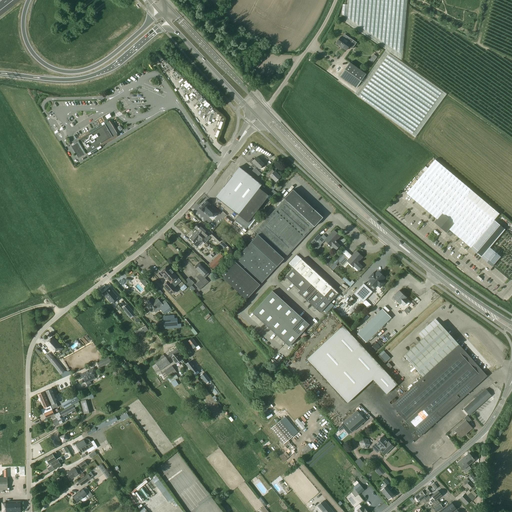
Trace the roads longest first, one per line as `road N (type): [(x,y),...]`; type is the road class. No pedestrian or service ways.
road 1 (unclassified): [(28,511),(33,341),(190,203),(257,117)]
road 2 (motorway): [(149,22),(95,66),(62,72),(28,47),(28,0)]
road 3 (motorway): [(0,73),(87,77),(167,20)]
road 4 (secondary): [(257,117),(387,238)]
road 5 (secondary): [(390,233),(265,108)]
road 6 (secondary): [(387,238),(511,333)]
road 7 (secondary): [(511,323),(390,233)]
road 8 (secondary): [(265,108),(171,8)]
road 9 (secondary): [(167,20),(257,117)]
road 10 (unclassified): [(265,108),(335,0)]
road 11 (tertiary): [(386,511),(480,435)]
